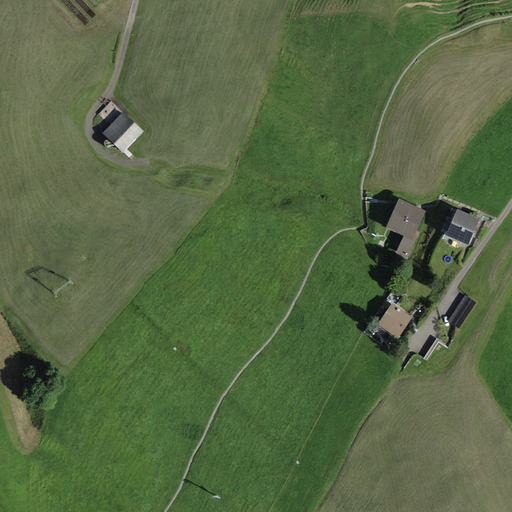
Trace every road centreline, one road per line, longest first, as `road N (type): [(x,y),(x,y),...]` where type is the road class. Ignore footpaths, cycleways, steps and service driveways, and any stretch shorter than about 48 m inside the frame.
road 1 (unclassified): [(135,0),(115,76),(88,130),(110,158),(146,162)]
road 2 (track): [(511,203),(431,314)]
